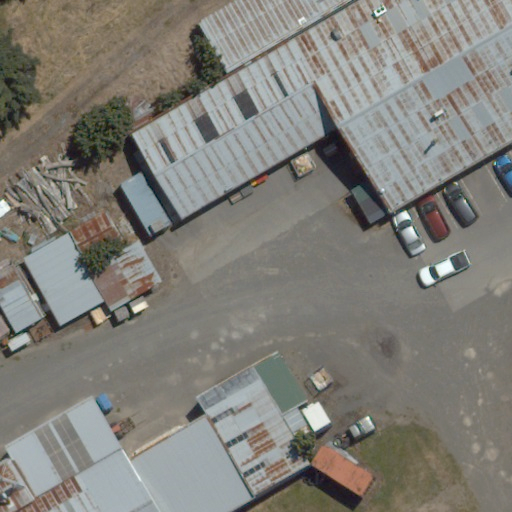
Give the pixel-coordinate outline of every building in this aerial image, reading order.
[(511,151),(511,0),(368,0),(202,99),(109,153),(161,242),(303,158),(354,245),(511,151)] [(202,99),(368,0),(246,0),(170,45),(202,99)] [(22,258),(61,323),(104,297),(111,310),(166,277),(141,235),(93,264),(72,228),(22,258)] [(0,511),(292,511),(236,416),(100,496),(70,445),(0,486),(0,511)] [(328,448),(313,470),(361,502),(375,480),(328,448)]
